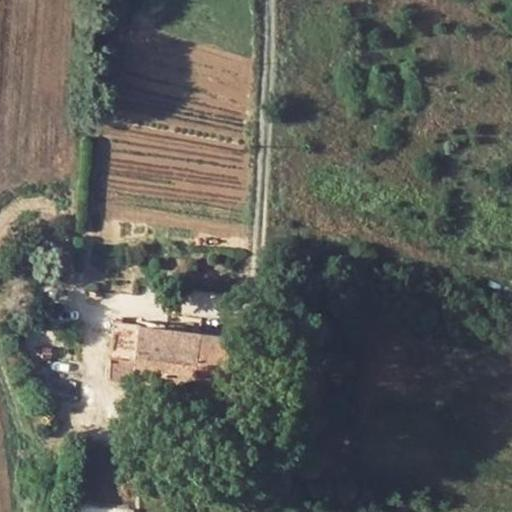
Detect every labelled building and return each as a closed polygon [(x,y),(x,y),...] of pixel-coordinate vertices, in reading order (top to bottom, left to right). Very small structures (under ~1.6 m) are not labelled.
[(137,358),(135,378),(195,385),(201,331),(142,324),(116,321),(112,355),(137,358)] [(279,360),(282,361),(326,366),(331,330),(309,328),(308,344),(280,341),(279,360)] [(228,388),(234,334),(201,331),(195,385),(228,388)] [(137,358),(112,355),(110,376),(135,378),(137,358)] [(278,396),(323,400),(326,366),(282,361),(278,396)]
